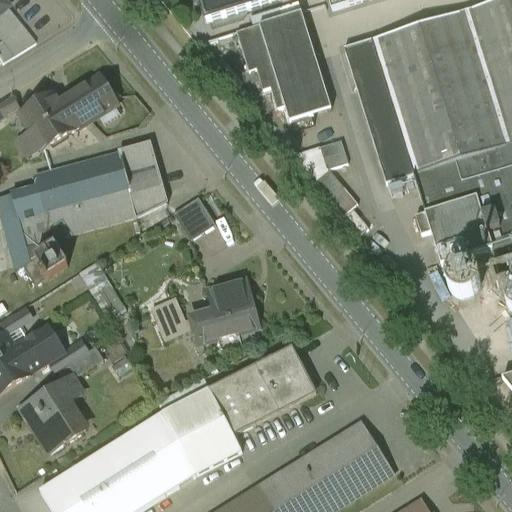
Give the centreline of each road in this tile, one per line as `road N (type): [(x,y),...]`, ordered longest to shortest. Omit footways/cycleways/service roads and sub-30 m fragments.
road 1 (tertiary): [(113,17),(511,496)]
road 2 (unknown): [(336,0),(425,321)]
road 3 (residential): [(113,17),(0,89)]
